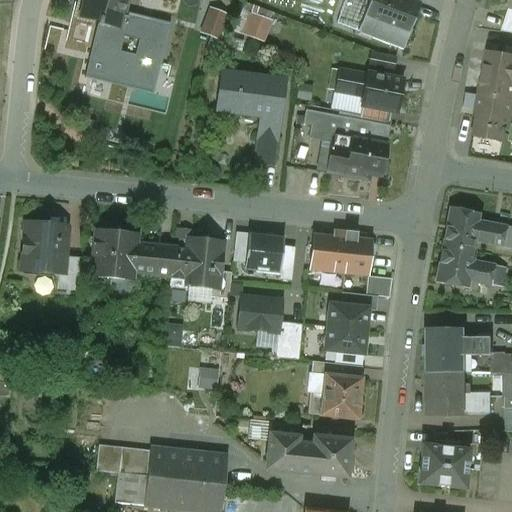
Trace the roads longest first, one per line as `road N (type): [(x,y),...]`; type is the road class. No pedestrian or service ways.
road 1 (residential): [(9,177),(416,223)]
road 2 (residential): [(381,498),(416,223)]
road 3 (residential): [(9,177),(33,0)]
road 4 (residential): [(429,166),(471,0)]
